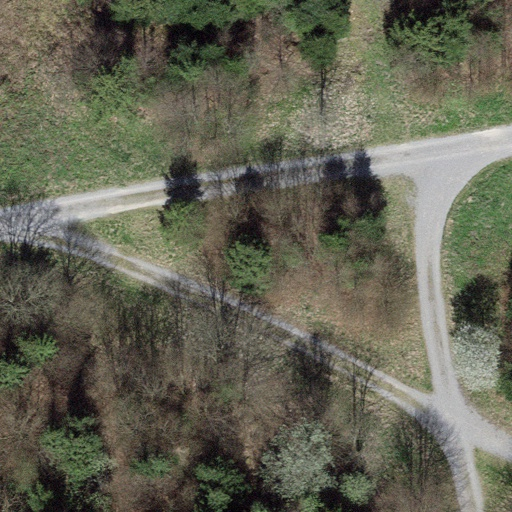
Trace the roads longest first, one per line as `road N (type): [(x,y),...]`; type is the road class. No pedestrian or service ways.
road 1 (track): [(15,215),(511,444)]
road 2 (track): [(511,141),(0,217)]
road 3 (track): [(420,156),(469,511)]
